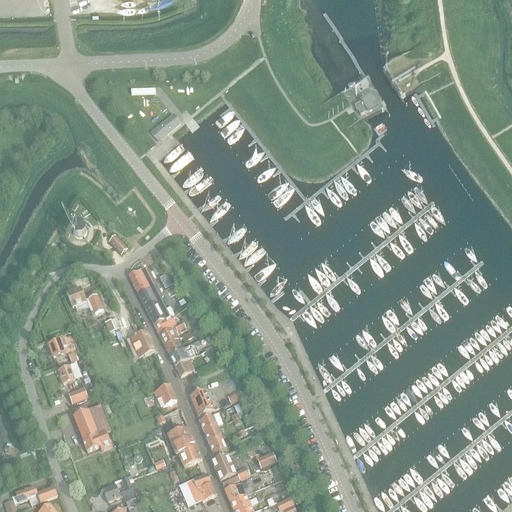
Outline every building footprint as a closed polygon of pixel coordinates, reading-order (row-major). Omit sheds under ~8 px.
[(371,108),(378,104),(374,98),(367,101),(366,100),(356,106),(358,109),(362,116),(372,110),(371,108)] [(163,125),(152,134),(158,142),(168,134),(171,132),(178,126),(180,125),(173,117),(165,124),(164,123),(162,124),(163,125)] [(78,239),(80,239),(82,239),(84,238),(85,236),(86,235),(87,233),(87,231),(86,229),(85,227),(83,226),(81,225),(79,225),(77,225),(75,226),(74,228),(73,229),(72,231),(73,233),(73,235),(74,237),(76,238),(78,239)] [(109,243),(121,256),(127,251),(115,237),(109,243)] [(137,273),(129,277),(137,295),(146,310),(158,304),(161,302),(145,270),(137,274),(137,273)] [(172,286),(167,279),(161,282),(165,290),(172,286)] [(98,297),(86,302),(81,290),(67,295),(73,309),(76,308),(77,313),(90,310),(92,314),(94,313),(96,317),(104,313),(98,297)] [(158,304),(146,310),(150,318),(154,327),(154,326),(167,320),(172,318),(174,316),(170,308),(166,310),(161,302),(158,304)] [(159,335),(176,326),(172,318),(167,320),(154,326),(159,335)] [(105,325),(109,335),(115,332),(111,322),(105,325)] [(165,347),(179,340),(176,335),(186,330),(182,323),(176,326),(159,335),(165,347)] [(130,340),(139,360),(154,352),(145,333),(130,340)] [(183,338),(185,342),(194,338),(192,334),(183,338)] [(66,351),(65,352),(63,349),(67,348),(64,340),(48,346),(53,360),(66,355),(65,354),(67,354),(66,351)] [(179,340),(165,347),(170,358),(184,350),(179,340)] [(196,357),(193,351),(201,346),(199,342),(184,350),(170,358),(175,368),(196,357)] [(68,356),(71,364),(78,362),(75,354),(68,356)] [(190,361),(176,368),(181,378),(195,371),(190,361)] [(76,365),(58,372),(63,386),(81,379),(76,365)] [(154,393),(161,409),(177,402),(170,386),(154,393)] [(92,389),(85,391),(89,401),(96,399),(92,389)] [(87,400),(84,391),(69,396),(73,406),(87,400)] [(206,391),(190,398),(190,399),(190,398),(199,418),(198,418),(198,419),(215,412),(214,412),(206,392),(206,391)] [(229,399),(231,405),(243,400),(240,394),(229,399)] [(99,438),(111,433),(101,407),(89,412),(86,406),(73,411),(76,417),(74,418),(84,444),(99,438)] [(218,415),(200,423),(205,435),(218,429),(223,427),(218,415)] [(157,420),(159,426),(165,423),(163,418),(157,420)] [(179,456),(197,449),(192,438),(191,438),(187,428),(171,436),(167,437),(176,458),(179,456)] [(210,446),(223,440),(218,429),(205,435),(210,446)] [(99,438),(84,444),(83,444),(87,454),(100,449),(102,453),(112,449),(106,435),(111,433),(99,438)] [(223,440),(210,446),(214,457),(228,452),(223,440)] [(197,449),(179,456),(185,469),(202,461),(197,449)] [(259,463),(264,472),(277,464),(272,455),(259,463)] [(221,483),(236,477),(228,456),(212,463),(221,483)] [(221,483),(224,489),(250,478),(246,471),(237,475),(238,476),(236,477),(221,483)] [(179,488),(188,509),(202,503),(218,497),(208,476),(179,488)] [(126,504),(136,500),(128,480),(122,482),(125,491),(118,493),(116,488),(103,493),(108,505),(123,499),(126,504)] [(243,485),(245,491),(254,488),(251,482),(243,485)] [(230,504),(245,497),(241,486),(224,492),(230,504)] [(54,489),(37,495),(35,489),(15,496),(16,498),(12,499),(13,502),(4,505),(6,511),(16,511),(14,506),(29,501),(31,508),(57,498),(54,489)] [(261,490),(253,493),(255,499),(263,497),(261,490)] [(275,491),(269,494),(272,500),(278,497),(275,491)] [(235,511),(250,505),(251,508),(258,505),(256,500),(249,503),(247,497),(246,497),(245,497),(230,504),(233,511),(235,511)] [(279,511),(282,511),(294,507),(290,499),(276,505),(279,511)] [(140,511),(136,500),(126,504),(128,511),(140,511)]
